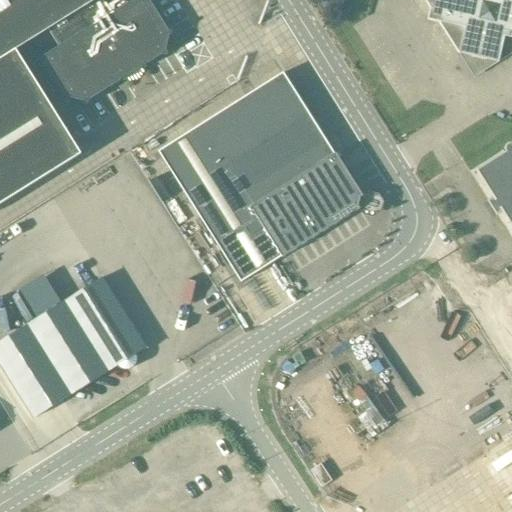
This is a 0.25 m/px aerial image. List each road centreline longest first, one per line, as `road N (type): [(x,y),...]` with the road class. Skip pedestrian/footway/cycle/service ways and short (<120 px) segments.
road 1 (unknown): [(0,219),(295,14)]
road 2 (unknown): [(0,266),(83,213),(95,218),(163,335),(154,357),(179,394)]
road 3 (unclassified): [(417,228),(415,208),(287,0)]
road 4 (unclassified): [(0,506),(214,372)]
road 5 (unclassified): [(214,372),(404,251),(417,228)]
road 6 (unclassified): [(307,511),(214,372)]
